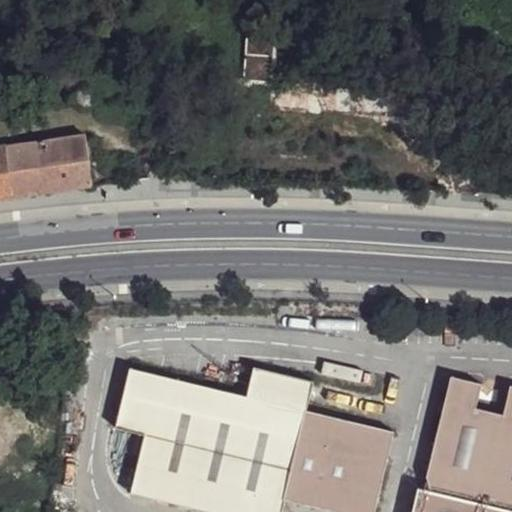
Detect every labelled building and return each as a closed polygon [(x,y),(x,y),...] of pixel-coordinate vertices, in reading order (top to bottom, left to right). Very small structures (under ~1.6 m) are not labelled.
[(273,31),(247,29),(241,82),(268,84),(273,31)] [(72,98),(83,111),(90,106),(95,102),(83,85),(69,87),(68,99),(72,98)] [(41,193),(92,186),(84,136),(35,144),(41,193)] [(12,199),(41,193),(35,144),(5,148),(12,199)] [(0,200),(12,199),(5,148),(0,149),(0,200)] [(135,489),(228,511),(284,511),(288,497),(355,511),(374,511),(396,429),(310,406),(317,379),(256,364),(249,392),(135,364),(119,425),(148,433),(135,489)] [(446,397),(476,405),(482,381),(451,373),(446,397)] [(418,485),(411,511),(511,511),(511,383),(505,412),(476,405),(446,397),(427,473),(429,486),(418,485)]
